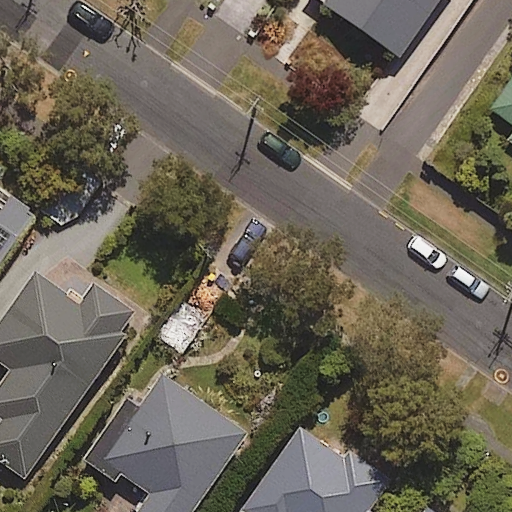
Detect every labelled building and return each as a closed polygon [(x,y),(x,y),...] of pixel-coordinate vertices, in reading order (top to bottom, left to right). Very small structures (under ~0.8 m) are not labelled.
[(317,0),(400,63),(434,17),(443,24),(460,0),(317,0)] [(511,87),(495,114),(511,125),(511,87)] [(0,274),(39,218),(0,191),(0,274)] [(162,299),(125,274),(112,294),(149,318),(162,299)] [(83,314),(39,281),(0,333),(0,364),(15,376),(0,396),(0,413),(10,421),(0,433),(0,463),(26,482),(140,326),(97,295),(83,314)] [(138,418),(127,410),(85,467),(117,490),(125,478),(154,499),(144,511),(198,511),(250,441),(166,380),(138,418)] [(330,457),(335,449),(305,428),(245,511),(372,511),(390,487),(349,459),(344,467),(330,457)]
